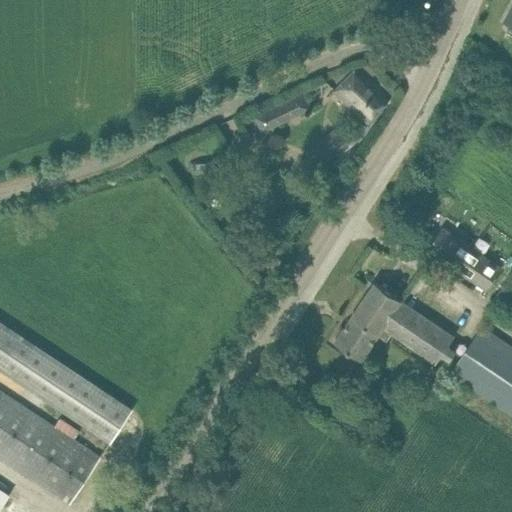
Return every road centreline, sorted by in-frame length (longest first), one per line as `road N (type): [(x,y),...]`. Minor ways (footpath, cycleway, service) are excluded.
road 1 (unclassified): [(141,511),(428,64)]
road 2 (unclassified): [(428,64),(388,48),(338,56),(0,194)]
